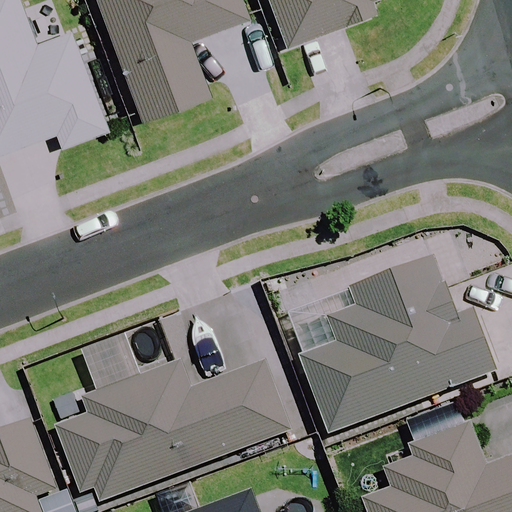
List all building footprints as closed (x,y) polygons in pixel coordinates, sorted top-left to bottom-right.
[(0,0),(0,155),(52,135),(58,150),(102,132),(65,36),(28,50),(8,0),(0,0)] [(94,0),(138,123),(206,99),(185,42),(241,22),(233,0),(94,0)] [(266,0),(284,49),(373,18),(367,2),(372,0),(266,0)] [(454,324),(433,266),(353,295),(360,313),(331,323),(341,349),(302,363),(329,437),(493,378),(471,317),(454,324)] [(99,477),(107,500),(289,436),(264,367),(192,393),(183,367),(86,401),(93,420),(62,431),(81,484),(99,477)] [(53,492),(29,428),(0,438),(0,511),(38,511),(34,499),(53,492)] [(511,511),(511,461),(488,470),(473,429),(384,462),(395,491),(365,502),(369,511),(511,511)] [(254,511),(249,496),(206,511),(254,511)]
